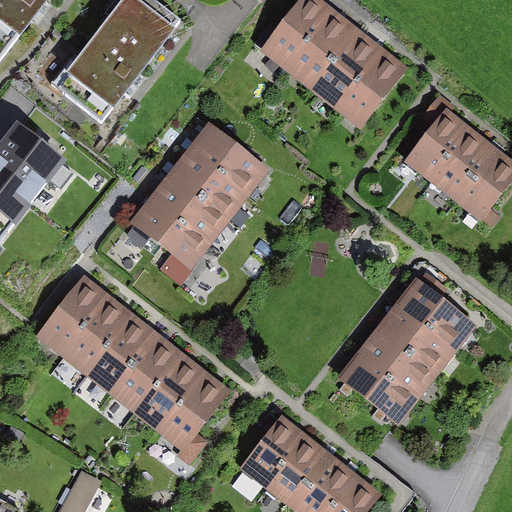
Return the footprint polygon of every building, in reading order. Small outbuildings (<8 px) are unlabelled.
[(0,0),(0,41),(13,51),(50,0),(0,0)] [(332,6),(323,0),(297,0),(258,50),(283,69),(332,6)] [(56,89),(105,126),(174,34),(131,2),(125,9),(119,5),(56,89)] [(356,27),(332,7),(283,69),(307,89),(356,27)] [(382,48),(357,28),(307,90),(334,110),(382,48)] [(411,72),(383,50),(335,111),(362,133),(411,72)] [(426,180),(468,125),(451,112),(457,105),(439,91),(420,114),(431,122),(402,159),(407,163),(401,170),(408,176),(413,170),(426,180)] [(246,203),(271,173),(211,124),(186,154),(246,203)] [(497,149),(470,126),(428,181),(456,202),(497,149)] [(0,251),(9,259),(81,168),(31,128),(0,167),(0,251)] [(229,223),(245,203),(185,155),(168,177),(229,223)] [(511,192),(511,163),(500,155),(460,208),(486,227),(511,192)] [(210,248),(228,225),(167,178),(149,201),(210,248)] [(187,275),(208,249),(147,201),(127,227),(187,275)] [(446,357),(469,329),(433,301),(441,292),(419,275),(411,286),(407,283),(386,310),(446,357)] [(107,297),(80,276),(33,336),(61,357),(107,297)] [(130,316),(107,298),(60,359),(83,377),(130,316)] [(429,382),(447,359),(387,311),(368,336),(429,382)] [(157,336),(131,317),(84,378),(109,397),(157,336)] [(184,357),(157,337),(110,398),(138,418),(184,357)] [(411,408),(430,384),(368,337),(350,361),(411,408)] [(206,377),(184,359),(138,420),(159,437),(205,379),(206,377)] [(391,434),(411,409),(349,362),(328,386),(391,434)] [(194,448),(228,405),(203,386),(157,445),(178,461),(171,470),(185,481),(204,456),(194,448)] [(302,433),(278,415),(236,469),(260,487),(302,433)] [(331,456),(302,434),(260,488),(289,511),(331,456)] [(16,458),(21,447),(7,439),(1,450),(16,458)] [(331,511),(358,477),(331,457),(290,511),(291,511),(331,511)] [(370,511),(382,497),(358,478),(332,511),(370,511)] [(77,485),(63,511),(91,511),(99,496),(77,485)] [(0,511),(24,511),(0,498),(0,511)]
